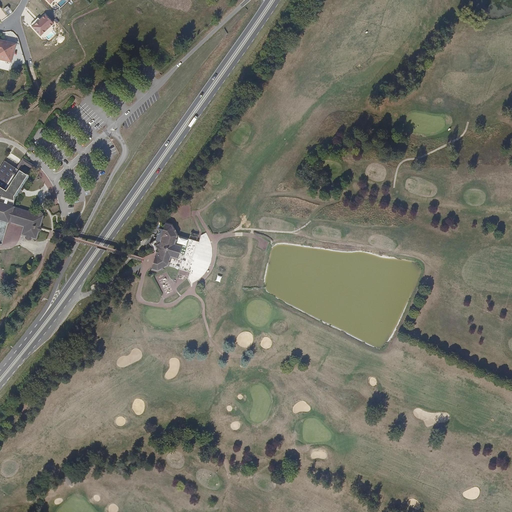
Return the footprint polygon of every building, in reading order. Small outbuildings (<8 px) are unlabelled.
[(54,23),(45,14),(39,19),(38,18),(31,25),(41,35),(54,23)] [(2,45),(0,44),(0,57),(9,60),(11,55),(14,56),(16,45),(4,43),(5,40),(3,40),(2,45)] [(25,158),(17,168),(20,170),(25,163),(35,170),(38,166),(25,158)] [(42,215),(38,214),(12,206),(20,191),(24,186),(30,176),(20,170),(17,168),(6,161),(0,169),(0,245),(0,246),(1,244),(3,244),(9,223),(10,222),(25,226),(24,232),(26,232),(26,234),(37,237),(39,231),(40,225),(42,217),(42,215)] [(34,238),(37,240),(37,237),(26,234),(26,232),(24,232),(25,226),(10,222),(9,223),(23,227),(22,235),(26,237),(29,241),(33,240),(34,238)] [(177,243),(180,235),(174,223),(167,222),(167,223),(173,225),(178,235),(176,242),(177,243)] [(157,258),(154,268),(159,270),(169,265),(171,257),(172,258),(182,251),(177,243),(176,242),(178,235),(173,225),(167,223),(165,228),(161,227),(157,240),(158,241),(161,241),(161,243),(157,245),(159,249),(158,250),(158,254),(157,258)] [(172,258),(171,266),(181,268),(182,275),(188,277),(189,271),(192,272),(190,278),(193,283),(200,278),(208,271),(212,262),(213,256),(213,247),(211,238),(208,231),(203,234),(201,240),(199,240),(201,233),(194,232),(191,238),(180,235),(177,243),(184,244),(182,251),(179,259),(172,258)] [(152,243),(158,254),(158,250),(159,249),(157,245),(161,243),(161,241),(158,241),(157,240),(152,243)] [(159,271),(171,266),(172,258),(171,257),(169,265),(159,270),(154,268),(153,269),(159,271)]
